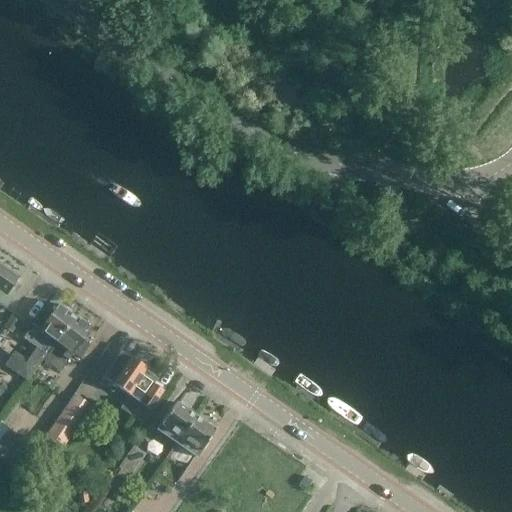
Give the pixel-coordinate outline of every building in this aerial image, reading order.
[(0,264),(0,306),(5,310),(16,295),(9,290),(18,277),(0,264)] [(63,306),(59,306),(57,304),(50,314),(43,309),(31,326),(21,340),(31,346),(22,358),(13,352),(3,366),(27,382),(54,343),(55,344),(74,317),(72,315),(71,311),(63,306)] [(80,318),(76,318),(74,317),(55,344),(43,361),(60,372),(72,356),(72,357),(75,353),(80,358),(88,346),(83,342),(92,330),(88,327),(87,323),(80,318)] [(121,352),(103,379),(127,396),(119,408),(132,417),(124,428),(132,434),(136,428),(137,428),(149,411),(150,412),(163,392),(153,384),(157,380),(145,371),(146,370),(121,352)] [(61,446),(94,406),(78,393),(45,433),(61,446)] [(175,445),(196,415),(176,402),(156,432),(175,445)] [(215,429),(196,415),(175,445),(195,459),(215,429)] [(131,449),(111,477),(122,486),(142,457),(131,449)]
